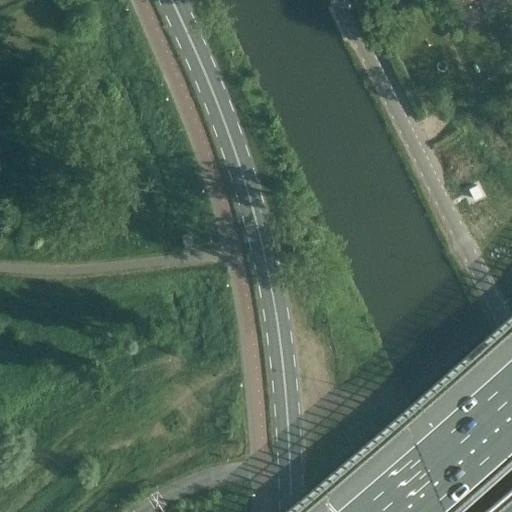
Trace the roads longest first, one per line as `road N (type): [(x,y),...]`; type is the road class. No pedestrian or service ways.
road 1 (tertiary): [(292,511),(267,259),(233,139),(172,0)]
road 2 (unclassified): [(500,320),(338,0)]
road 3 (motorway): [(511,416),(402,511)]
